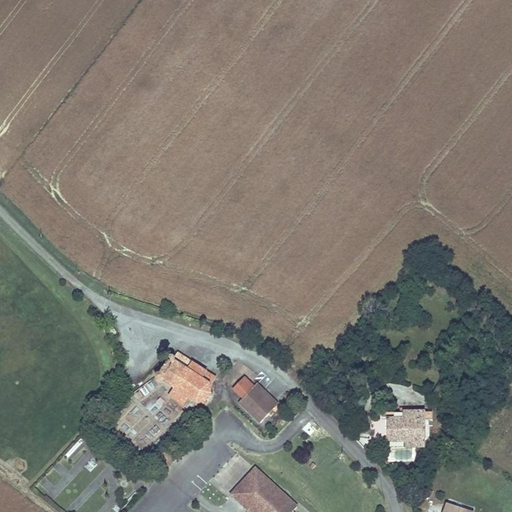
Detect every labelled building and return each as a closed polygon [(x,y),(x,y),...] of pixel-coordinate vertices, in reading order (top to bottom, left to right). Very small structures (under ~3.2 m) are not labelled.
[(168,362),(158,376),(174,388),(170,396),(183,405),(190,397),(194,401),(195,405),(198,405),(199,402),(201,400),(205,403),(207,401),(205,399),(208,395),(216,395),(221,384),(177,354),(173,358),(169,356),(167,360),(168,362)] [(255,384),(250,388),(268,405),(272,409),(276,404),(255,384)] [(268,405),(250,388),(237,402),(259,422),(272,409),(268,405)] [(431,411),(386,411),(386,445),(424,445),(424,421),(431,421),(431,411)] [(243,484),(234,494),(253,511),(295,511),(293,509),(298,505),(265,473),(262,472),(262,471),(261,470),(260,468),(258,468),(257,468),(255,469),(253,470),(253,471),(253,473),(252,476),(253,479),(253,482),(247,488),(243,484)] [(429,490),(426,495),(431,499),(434,494),(429,490)] [(473,511),(474,511),(449,502),(445,511),(473,511)]
